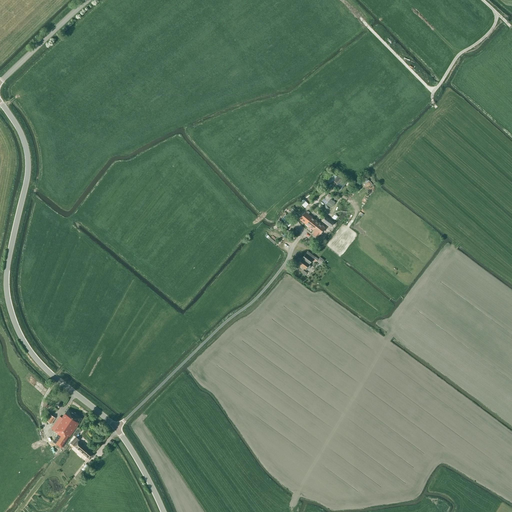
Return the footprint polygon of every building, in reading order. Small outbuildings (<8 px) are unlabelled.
[(347,182),(338,175),(336,177),(330,172),(324,180),(329,184),(333,181),(338,185),(336,188),(340,191),(347,182)] [(333,197),(328,193),(324,199),(328,203),(332,206),(335,203),(331,199),(333,197)] [(287,214),(292,218),(296,213),(291,209),(287,214)] [(299,219),(305,223),(310,216),(308,214),(309,213),(308,211),(305,212),(299,219)] [(286,221),(290,225),(293,221),(289,217),(285,214),(283,217),(286,221)] [(305,223),(313,230),(316,226),(313,224),(316,220),(310,216),(305,223)] [(334,225),(333,225),(335,223),(326,216),(321,222),(330,228),(331,228),(334,225)] [(317,238),(320,234),(325,228),(316,220),(313,224),(316,226),(313,230),(315,231),(312,234),(313,235),(317,238)] [(308,252),(298,264),(306,270),(308,270),(310,267),(309,265),(309,264),(315,257),(308,252)] [(56,434),(58,435),(53,442),(62,449),(79,423),(78,423),(81,419),(76,415),(75,414),(74,413),(73,413),(68,410),(62,418),(60,417),(51,429),(57,433),(56,434)] [(46,421),(51,424),(55,418),(51,415),(46,421)] [(78,429),(73,436),(76,437),(70,443),(74,446),(89,460),(93,455),(78,442),(79,440),(76,437),(81,431),(78,429)] [(74,477),(78,481),(92,463),(88,460),(74,477)]
